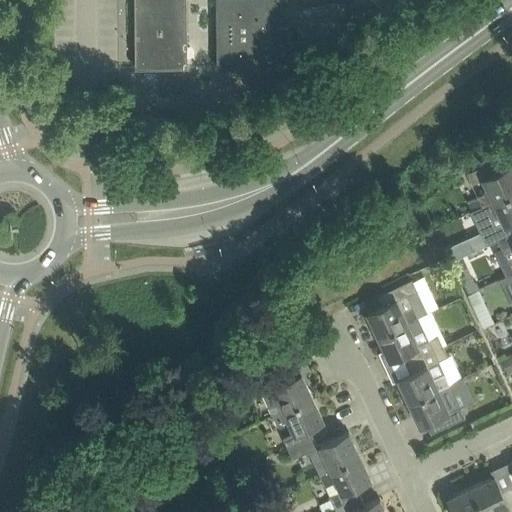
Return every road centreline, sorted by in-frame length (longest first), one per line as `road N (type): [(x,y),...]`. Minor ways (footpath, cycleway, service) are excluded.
road 1 (tertiary): [(287,181),(511,15)]
road 2 (tertiary): [(65,240),(201,227),(287,181)]
road 3 (tertiary): [(287,181),(197,202),(64,210)]
road 4 (residential): [(408,476),(336,328)]
